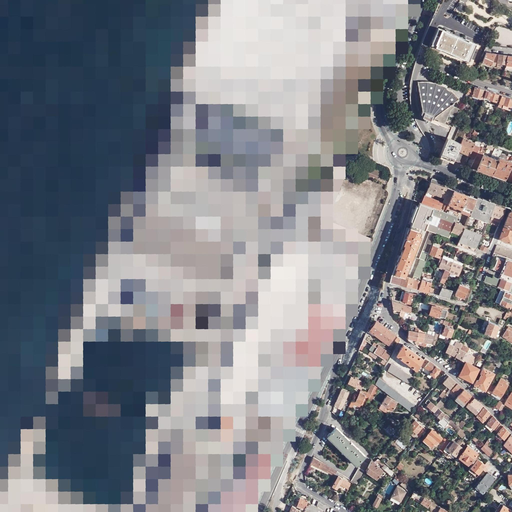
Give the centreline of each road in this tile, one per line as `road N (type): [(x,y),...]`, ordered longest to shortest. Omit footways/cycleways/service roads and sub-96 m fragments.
road 1 (residential): [(421,162),(432,148),(417,121),(419,64),(511,93)]
road 2 (residential): [(333,353),(336,370),(296,482),(347,511)]
road 3 (tertiary): [(398,178),(333,353)]
road 4 (secondary): [(395,145),(378,92),(418,0)]
road 5 (residential): [(401,335),(511,432)]
road 6 (unknown): [(233,296),(139,266),(125,269),(116,284)]
